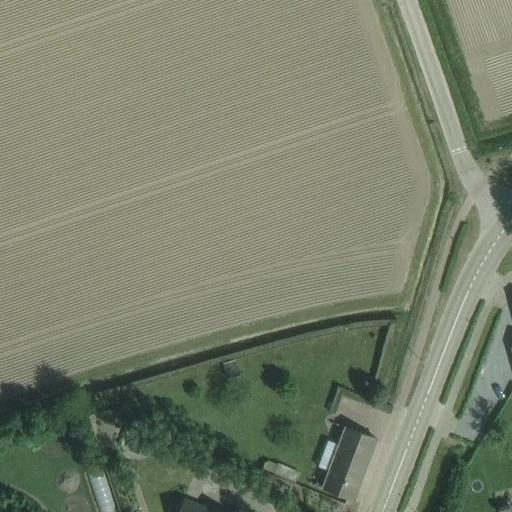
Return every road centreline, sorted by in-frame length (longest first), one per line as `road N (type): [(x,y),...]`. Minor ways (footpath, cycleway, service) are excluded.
road 1 (secondary): [(381,511),(471,283),(509,224)]
road 2 (unclassified): [(509,224),(456,151),(403,0)]
